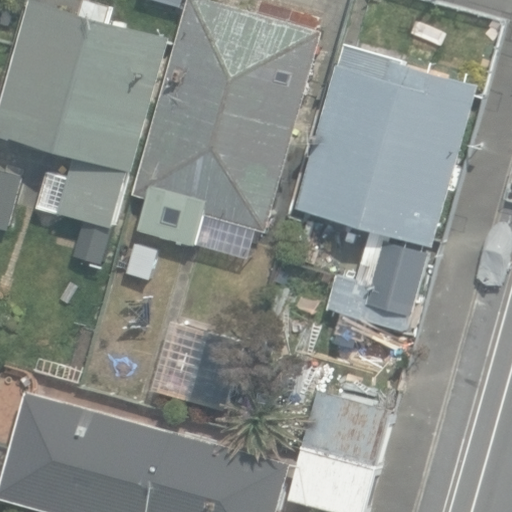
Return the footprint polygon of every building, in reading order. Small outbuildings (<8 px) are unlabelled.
[(107,263),(178,33),(114,14),(117,2),(111,0),(89,0),(87,8),(58,0),(34,0),(0,115),(0,130),(78,154),(74,170),(51,164),(38,206),(86,220),(76,254),(107,263)] [(153,195),(144,225),(254,256),(262,227),(271,229),(328,28),(322,27),(326,12),(283,0),(264,0),(263,7),(236,0),(192,0),(191,4),(138,191),(153,195)] [(376,225),(399,232),(439,244),(487,79),(351,40),(303,204),(376,225)] [(0,205),(16,210),(27,173),(0,164),(0,205)] [(418,312),(437,248),(398,236),(399,232),(376,225),(361,277),(342,272),(332,307),(338,309),(335,319),(356,325),(360,312),(408,326),(412,310),(418,312)] [(163,246),(139,239),(130,270),(154,277),(163,246)] [(0,483),(4,484),(2,495),(63,511),(282,511),(297,460),(32,386),(16,442),(0,437),(0,483)] [(308,443),(383,463),(398,405),(323,386),(308,443)] [(349,511),(370,511),(383,463),(308,443),(293,497),(349,511)]
